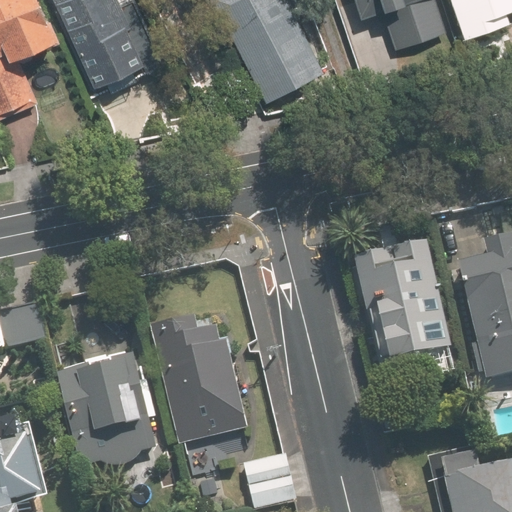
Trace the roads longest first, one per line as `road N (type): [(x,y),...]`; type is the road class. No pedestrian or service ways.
road 1 (residential): [(268,181),(348,511)]
road 2 (tertiary): [(268,181),(0,239)]
road 3 (tertiary): [(511,130),(268,181)]
